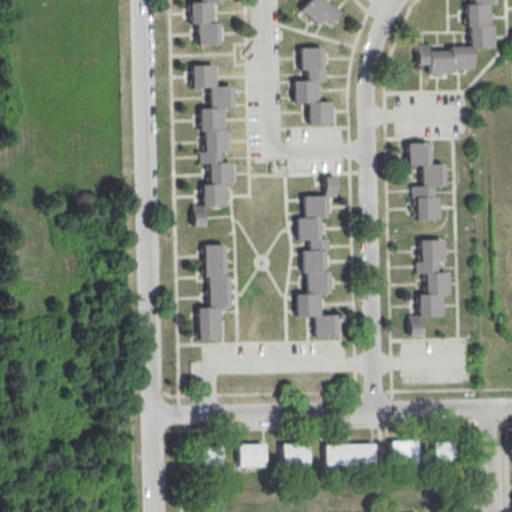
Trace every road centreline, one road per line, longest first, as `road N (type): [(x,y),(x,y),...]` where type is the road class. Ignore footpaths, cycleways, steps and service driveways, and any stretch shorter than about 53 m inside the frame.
road 1 (residential): [(394,0),(370,49),(363,93),(372,411)]
road 2 (tertiary): [(137,0),(149,415)]
road 3 (residential): [(511,407),(149,415)]
